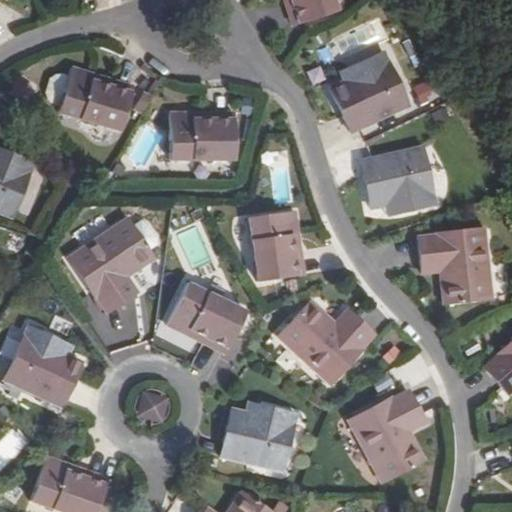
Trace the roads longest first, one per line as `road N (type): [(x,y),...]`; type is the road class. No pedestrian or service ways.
road 1 (residential): [(0,55),(92,21),(195,28),(297,105),(328,193),(370,275),(430,343),(458,412),(453,511)]
road 2 (residential): [(159,450),(183,436),(191,398),(166,369),(141,366),(120,377),(106,406),(114,433),(149,451)]
